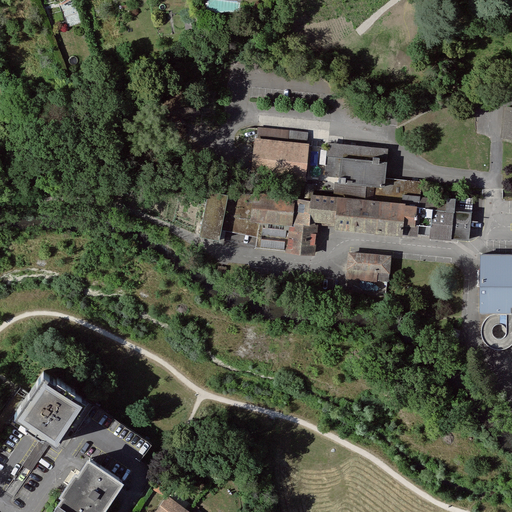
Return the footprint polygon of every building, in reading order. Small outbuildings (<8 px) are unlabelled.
[(192,92),(172,98),(179,123),(200,117),(192,92)] [(160,129),(179,123),(172,98),(152,104),(160,129)] [(511,107),(505,107),(502,138),(504,138),(511,138),(511,107)] [(306,182),(310,145),(307,144),(309,133),(258,127),(257,139),(255,138),(251,176),(306,182)] [(335,191),(335,197),(339,198),(336,225),(335,230),(419,238),(421,227),(432,228),(431,239),(470,243),(473,213),(473,199),(449,199),(448,201),(421,199),(422,191),(423,183),(386,179),(389,149),(329,143),(325,188),(335,189),(335,191)] [(318,224),(336,225),(339,198),(335,197),(313,196),(314,185),(307,185),(305,201),(296,200),(297,198),(254,194),(251,224),(259,224),(257,247),(285,251),(287,232),(290,232),(287,254),(315,257),(318,224)] [(200,239),(219,242),(228,197),(208,193),(200,239)] [(511,252),(487,252),(480,252),(479,310),(511,309),(511,252)] [(388,294),(392,257),(349,253),(347,280),(357,282),(356,289),(388,294)] [(12,413),(57,442),(86,399),(41,369),(25,394),(12,413)] [(60,495),(84,511),(98,511),(122,478),(87,455),(60,495)] [(168,489),(158,483),(154,490),(165,496),(168,489)] [(155,511),(187,511),(190,509),(168,493),(155,511)] [(84,511),(60,495),(47,511),(46,511),(43,509),(40,511),(84,511)]
